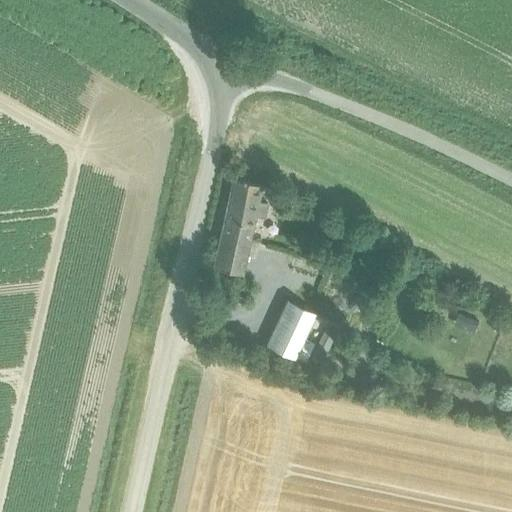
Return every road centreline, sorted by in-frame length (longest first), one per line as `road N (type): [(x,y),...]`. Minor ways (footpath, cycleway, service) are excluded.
road 1 (unclassified): [(130,511),(227,72)]
road 2 (unclassified): [(511,182),(351,107),(227,72)]
road 3 (unclassified): [(227,72),(130,0)]
